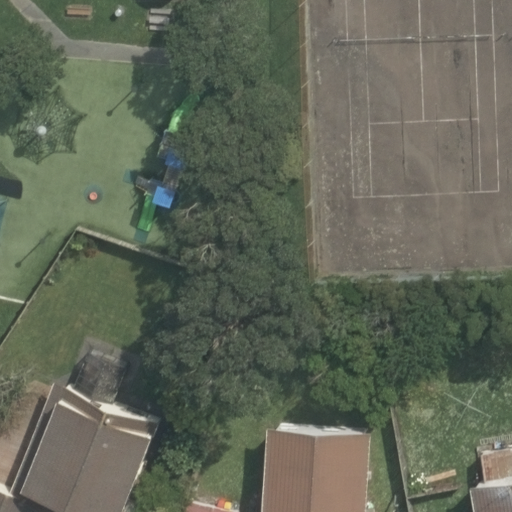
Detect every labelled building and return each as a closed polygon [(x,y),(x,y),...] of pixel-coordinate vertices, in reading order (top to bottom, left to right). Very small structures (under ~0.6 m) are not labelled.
[(10,487),(0,482),(0,511),(51,511),(53,507),(65,511),(124,511),(161,418),(115,401),(129,364),(89,348),(74,385),(55,377),(10,487)] [(375,511),(376,504),(367,503),(373,428),(268,420),(261,511),(375,511)] [(476,511),(511,511),(511,441),(477,447),(480,466),(484,466),(485,476),(471,478),(476,511)] [(140,511),(146,500),(132,495),(125,511),(140,511)] [(237,511),(238,508),(187,495),(182,511),(237,511)]
